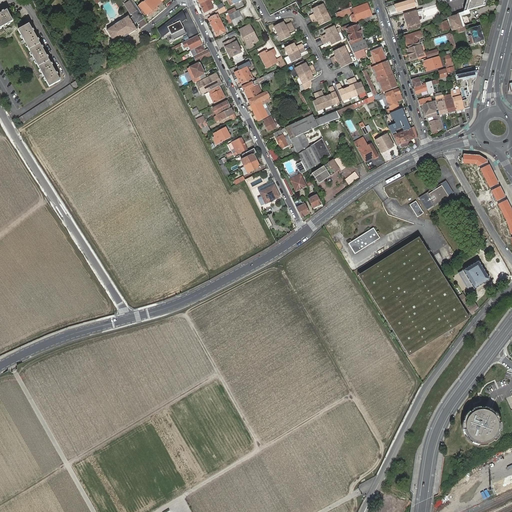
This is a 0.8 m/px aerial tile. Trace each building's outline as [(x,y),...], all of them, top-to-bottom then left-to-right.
[(130,0),(124,4),(131,15),(136,11),(130,0)] [(132,0),(130,0),(136,11),(139,10),(132,0)] [(159,0),(147,0),(143,4),(142,3),(138,6),(144,16),(147,13),(147,14),(156,6),(161,2),(159,0)] [(210,2),(214,0),(207,0),(199,4),(204,13),(213,8),(210,2)] [(412,0),(408,0),(393,5),(395,14),(415,8),(412,0)] [(486,5),(487,0),(466,0),(463,12),(486,5)] [(350,2),(339,6),(341,11),(349,8),(352,7),(350,2)] [(353,9),(357,21),(371,15),(367,4),(353,9)] [(323,5),(313,10),(315,14),(314,15),(310,17),(312,21),(327,13),(323,5)] [(156,6),(147,14),(149,16),(158,8),(156,6)] [(337,17),(350,12),(350,10),(349,8),(341,11),(335,13),(337,17)] [(7,10),(0,14),(0,28),(13,21),(7,10)] [(129,19),(128,16),(107,30),(107,31),(114,43),(137,30),(133,25),(137,23),(137,24),(145,19),(139,10),(136,11),(131,15),(133,17),(129,19)] [(182,11),(157,30),(162,38),(170,32),(174,40),(186,33),(181,23),(186,19),(182,11)] [(236,11),(229,15),(235,26),(240,23),(239,20),(243,18),(242,15),(241,16),(238,11),(236,12),(236,11)] [(403,15),(407,28),(419,25),(416,13),(416,11),(403,15)] [(470,14),(469,11),(462,13),(458,14),(457,14),(457,15),(450,17),(448,18),(451,31),(458,29),(462,28),(464,27),(465,27),(461,16),(470,14)] [(327,13),(312,21),(314,25),(318,22),(319,22),(321,26),(331,22),(327,13)] [(376,14),(363,19),(366,22),(371,21),(371,20),(377,18),(376,14)] [(210,23),(213,27),(222,23),(220,18),(217,19),(216,15),(210,18),(212,22),(210,23)] [(449,29),(446,21),(439,23),(442,31),(449,29)] [(357,25),(356,22),(341,27),(343,31),(347,29),(351,41),(348,42),(354,53),(364,49),(368,47),(364,40),(363,40),(362,37),(358,25),(357,25)] [(222,23),(213,27),(215,33),(217,31),(219,35),(226,32),(222,23)] [(293,27),(291,24),(286,26),(284,26),(283,23),(274,27),(278,35),(293,27)] [(18,30),(49,87),(60,81),(29,24),(18,30)] [(252,33),(248,26),(240,30),(249,48),(253,46),(252,44),(258,41),(254,32),(252,33)] [(295,31),(293,27),(278,35),(281,42),(290,38),(289,35),(289,34),(295,31)] [(321,38),(322,42),(337,34),(334,27),(325,31),(326,34),(326,35),(321,38)] [(469,30),(467,30),(468,32),(470,31),(471,36),(469,37),(469,38),(472,38),(472,39),(470,40),(470,41),(470,42),(470,43),(469,43),(470,45),(474,44),(479,42),(479,45),(481,46),(483,45),(484,43),(484,41),(479,27),(469,30)] [(404,37),(407,47),(419,43),(419,41),(418,38),(422,37),(420,32),(404,37)] [(337,34),(322,42),(324,46),(330,43),(331,44),(332,46),(341,42),(337,34)] [(448,35),(453,50),(457,49),(453,39),(452,34),(448,35)] [(186,41),(180,44),(181,46),(182,49),(188,46),(191,45),(194,50),(202,45),(197,36),(186,41)] [(223,44),(230,57),(241,52),(234,38),(223,44)] [(419,43),(407,47),(408,50),(407,50),(410,60),(423,56),(420,46),(419,43)] [(303,49),(301,45),(296,48),(295,47),(293,44),(285,49),(288,56),(303,49)] [(205,51),(202,45),(194,50),(197,55),(205,51)] [(331,59),(333,62),(348,55),(344,47),(334,52),(336,56),(335,57),(331,59)] [(371,68),(387,61),(381,47),(370,52),(375,63),(368,66),(369,69),(371,68)] [(211,55),(208,49),(205,51),(197,55),(193,57),(197,63),(211,55)] [(305,53),(303,49),(288,56),(292,64),(301,59),(299,57),(300,55),(305,53)] [(364,49),(354,53),(357,60),(366,56),(364,49)] [(286,65),(282,57),(277,60),(275,56),(277,55),(274,50),(269,53),(267,54),(266,51),(259,54),(266,69),(278,63),(281,68),(286,65)] [(348,55),(333,62),(335,66),(339,64),(340,64),(342,68),(352,64),(348,55)] [(439,57),(425,61),(426,64),(428,71),(442,67),(439,57)] [(237,79),(250,72),(248,68),(249,68),(249,67),(253,65),(251,60),(247,63),(241,66),(243,69),(234,73),(237,79)] [(397,87),(387,61),(371,68),(372,69),(374,69),(377,78),(376,79),(376,80),(378,79),(379,81),(377,81),(377,83),(379,82),(383,91),(381,92),(381,93),(397,87)] [(187,69),(193,80),(199,77),(205,74),(199,63),(187,69)] [(299,77),(314,70),(312,66),(308,68),(307,69),(305,64),(295,69),(299,77)] [(478,74),(478,71),(475,71),(473,66),(463,68),(464,72),(460,73),(460,74),(457,75),(465,108),(470,107),(474,82),(476,81),(478,74)] [(449,72),(455,71),(454,67),(446,69),(438,71),(441,79),(445,77),(448,77),(448,76),(447,73),(449,72)] [(316,74),(314,70),(299,77),(303,86),(305,91),(310,89),(307,84),(313,81),(311,76),(312,76),(316,74)] [(249,84),(255,81),(254,79),(256,78),(255,76),(253,77),(250,72),(237,79),(240,85),(245,83),(246,85),(249,84)] [(260,79),(261,81),(273,75),(272,73),(260,79)] [(209,91),(219,86),(222,85),(216,74),(197,83),(202,94),(209,91)] [(420,85),(421,85),(418,78),(411,80),(414,89),(420,87),(420,85)] [(251,105),(269,97),(267,92),(263,94),(258,85),(257,86),(257,84),(256,84),(261,81),(260,79),(255,81),(249,84),(242,88),(251,105)] [(355,79),(351,81),(357,96),(365,93),(362,84),(359,85),(358,84),(355,79)] [(349,89),(346,90),(350,99),(357,96),(351,81),(347,82),(350,88),(349,89)] [(433,85),(432,81),(426,83),(421,85),(420,85),(420,87),(414,89),(416,94),(434,88),(433,85)] [(75,91),(70,85),(19,118),(23,124),(75,91)] [(342,91),(340,85),(336,87),(342,102),(350,99),(346,90),(344,91),(342,91)] [(219,86),(209,91),(211,94),(210,95),(214,103),(225,98),(219,86)] [(331,96),(329,98),(332,106),(340,103),(334,88),(330,89),(332,95),(331,96)] [(398,94),(400,94),(398,89),(386,94),(390,105),(400,100),(398,94)] [(462,101),(461,98),(459,90),(459,89),(458,89),(456,90),(457,93),(454,93),(454,90),(451,91),(452,93),(453,98),(456,111),(464,109),(463,106),(462,101)] [(324,98),(322,92),(318,94),(325,110),(332,106),(329,98),(328,98),(326,99),(324,98)] [(448,113),(456,111),(453,98),(452,93),(450,94),(451,98),(447,99),(446,95),(444,95),(445,100),(448,113)] [(313,103),(317,113),(325,110),(318,94),(314,95),(317,101),(316,102),(313,103)] [(440,114),(448,113),(445,100),(444,95),(443,94),(441,95),(443,100),(439,101),(438,99),(436,99),(436,100),(437,101),(438,107),(440,114)] [(376,100),(374,96),(353,105),(355,108),(376,100)] [(259,121),(268,116),(263,104),(264,104),(263,102),(267,100),(267,101),(271,100),(269,97),(251,105),(259,121)] [(429,118),(433,117),(434,117),(432,113),(437,111),(435,108),(438,107),(437,101),(436,100),(431,102),(430,102),(425,104),(421,105),(425,115),(427,119),(429,118)] [(227,101),(212,108),(216,115),(230,107),(227,101)] [(234,113),(231,108),(217,116),(220,121),(230,115),(234,113)] [(410,129),(402,109),(383,116),(398,146),(401,145),(403,149),(416,143),(415,139),(417,137),(414,127),(410,129)] [(315,120),(313,115),(311,112),(303,116),(305,119),(286,128),(292,139),(290,140),(292,144),(294,148),(298,154),(302,162),(306,171),(331,156),(322,139),(309,146),(303,134),(317,127),(340,118),(338,115),(336,111),(315,120)] [(441,119),(440,114),(438,115),(434,117),(433,117),(434,121),(430,122),(432,131),(443,128),(441,119)] [(271,119),(270,117),(264,120),(265,123),(269,131),(277,128),(275,123),(273,124),(271,125),(270,122),(269,120),(271,119)] [(199,125),(203,135),(210,132),(207,127),(206,127),(203,122),(203,123),(199,125)] [(231,137),(226,127),(214,134),(215,137),(214,138),(215,140),(214,141),(216,145),(231,137)] [(364,136),(369,133),(368,133),(365,127),(361,129),(364,136)] [(282,133),(286,131),(285,128),(274,133),(281,149),(292,144),(290,140),(288,135),(284,137),(282,133)] [(393,146),(387,134),(376,141),(382,152),(393,146)] [(355,145),(364,162),(373,157),(374,159),(375,159),(378,157),(378,156),(371,144),(367,146),(366,145),(362,137),(359,139),(360,141),(355,145)] [(235,149),(238,154),(247,149),(247,148),(241,138),(232,143),(235,149)] [(269,151),(271,157),(277,153),(275,148),(269,151)] [(249,151),(246,153),(248,157),(241,160),(245,167),(257,161),(253,154),(256,153),(254,149),(253,149),(249,151)] [(334,160),(312,174),(318,184),(340,170),(334,160)] [(257,161),(245,167),(248,174),(260,167),(257,161)] [(306,171),(302,162),(297,165),(296,167),(299,171),(296,173),(296,174),(298,176),(290,179),(296,192),(306,187),(301,177),(303,174),(307,172),(306,171)] [(498,181),(489,163),(481,167),(490,185),(498,181)] [(221,166),(220,167),(225,177),(229,175),(224,165),(221,166)] [(242,176),(233,181),(235,185),(244,180),(242,176)] [(474,189),(488,181),(485,176),(471,183),(474,189)] [(446,181),(440,184),(441,186),(447,195),(452,192),(446,181)] [(394,190),(401,201),(411,195),(404,183),(394,190)] [(265,204),(265,205),(280,198),(274,184),(259,192),(260,195),(261,197),(258,199),(261,206),(265,204)] [(505,195),(500,185),(492,189),(497,199),(505,195)] [(428,192),(419,198),(427,210),(448,197),(447,195),(441,186),(435,190),(429,194),(428,192)] [(308,197),(313,208),(321,204),(315,193),(314,194),(315,196),(310,198),(309,196),(308,197)] [(296,206),(301,217),(309,213),(304,202),(302,203),(300,199),(298,200),(299,203),(296,205),(297,205),(296,206)] [(511,210),(506,199),(499,203),(507,217),(511,230),(511,233),(511,232),(511,210)] [(411,205),(418,217),(423,214),(416,202),(411,205)] [(268,217),(265,219),(269,228),(273,227),(268,217)] [(351,219),(338,226),(344,238),(358,230),(351,219)] [(355,254),(380,239),(374,228),(349,244),(355,254)] [(282,232),(274,238),(276,241),(284,235),(282,232)] [(358,276),(408,356),(469,318),(419,238),(358,276)] [(474,288),(489,279),(478,260),(462,270),(463,270),(458,273),(469,291),(474,288)] [(478,308),(472,300),(468,302),(463,294),(459,296),(463,303),(464,305),(471,315),(474,313),(473,311),(478,308)] [(482,398),(499,372),(493,368),(475,394),(482,398)] [(498,410),(500,403),(494,402),(492,408),(498,410)] [(498,430),(498,423),(500,423),(499,419),(497,420),(493,415),(495,413),(491,410),(490,412),(484,410),(484,408),(480,408),(480,410),(474,411),(473,410),(469,412),(471,414),(466,419),(465,418),(463,422),(465,422),(465,429),(463,430),(466,437),(467,436),(473,441),(471,442),(479,445),(479,443),(486,442),(487,444),(494,440),(492,439),(497,434),(498,434),(500,431),(498,430)] [(400,486),(385,480),(382,486),(398,493),(400,486)]
